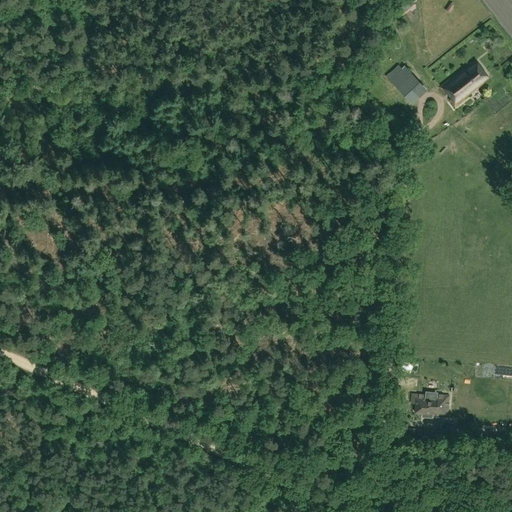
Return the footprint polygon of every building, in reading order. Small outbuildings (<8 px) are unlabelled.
[(465,98),(490,78),(475,60),(450,80),(440,87),(445,94),(447,93),(451,99),(450,100),(455,107),(465,99),(465,98)] [(398,64),(386,75),(412,104),(428,90),(405,65),(402,68),(398,64)] [(414,412),(432,413),(432,415),(447,416),(449,395),(437,394),(437,392),(424,391),(424,394),(411,393),(410,402),(415,403),(414,412)] [(485,436),(486,428),(480,427),(472,426),(471,434),(479,435),(485,436)] [(440,441),(441,431),(409,428),(408,438),(440,441)]
